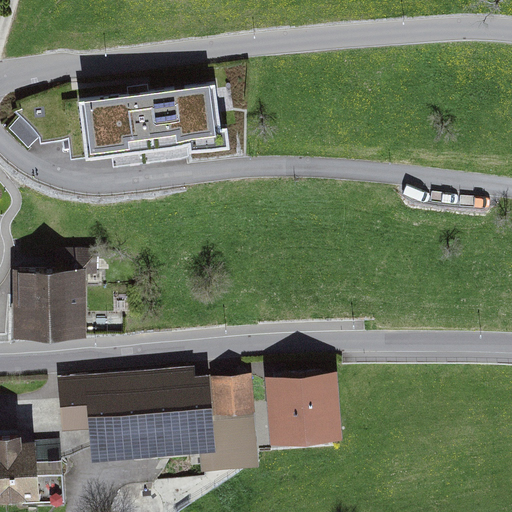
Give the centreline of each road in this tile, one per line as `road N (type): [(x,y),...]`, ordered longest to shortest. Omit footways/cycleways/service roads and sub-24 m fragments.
road 1 (residential): [(0,87),(52,73),(191,58),(444,34),(511,37)]
road 2 (residential): [(511,344),(390,341),(0,362)]
